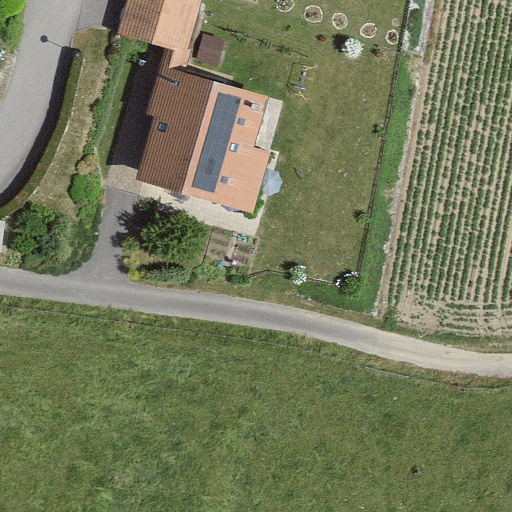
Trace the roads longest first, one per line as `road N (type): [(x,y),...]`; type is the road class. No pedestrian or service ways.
road 1 (track): [(511,365),(497,368),(325,324),(0,280)]
road 2 (residential): [(56,0),(19,154),(0,173)]
